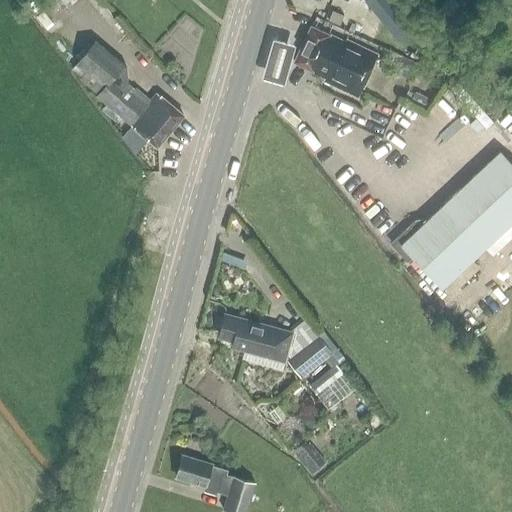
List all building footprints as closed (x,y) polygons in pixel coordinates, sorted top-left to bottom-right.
[(389,0),(364,0),(364,1),(397,41),(413,28),(389,0)] [(453,0),(449,0),(433,16),(452,37),(471,19),(453,0)] [(192,50),(210,32),(190,13),(172,31),(192,50)] [(354,98),(375,58),(332,37),(331,40),(308,28),(291,63),(314,75),(312,78),(354,98)] [(292,44),(271,38),(259,76),(280,82),(292,44)] [(98,97),(106,104),(100,110),(117,124),(122,117),(157,147),(183,116),(156,93),(150,101),(136,89),(135,90),(128,85),(126,68),(96,42),(73,69),(83,78),(82,80),(99,95),(98,97)] [(409,78),(415,63),(400,56),(393,71),(409,78)] [(428,98),(415,92),(410,102),(423,108),(428,98)] [(389,244),(390,245),(406,262),(411,258),(441,290),(511,223),(511,164),(499,151),(422,224),(414,221),(389,244)] [(277,329),(276,332),(240,323),(224,319),(218,340),(234,344),(232,352),(269,361),(269,359),(285,363),(293,333),(277,329)] [(332,353),(318,336),(287,361),(301,379),(332,353)] [(330,467),(309,442),(296,453),(302,461),(299,463),(309,476),(313,473),(317,478),(330,467)] [(213,466),(183,457),(177,481),(204,489),(203,493),(217,497),(218,494),(229,496),(225,511),(228,511),(248,511),(257,484),(227,475),(229,471),(213,466)]
